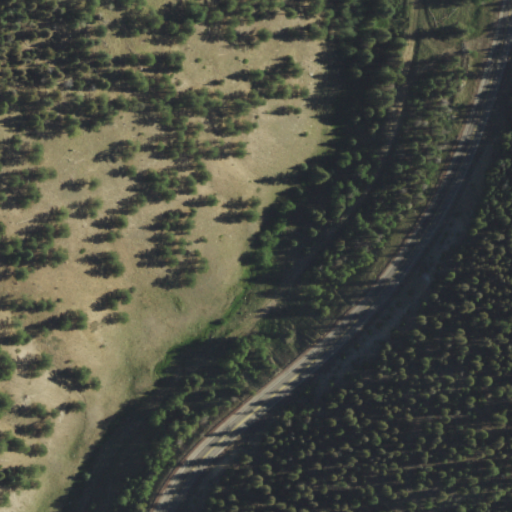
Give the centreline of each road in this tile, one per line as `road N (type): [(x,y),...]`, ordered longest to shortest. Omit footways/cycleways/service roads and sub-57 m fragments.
road 1 (secondary): [(509,0),(469,149),(408,253),(368,308),(199,458),(161,511)]
road 2 (track): [(77,511),(161,407),(271,297),(360,190),(407,59),(412,0)]
